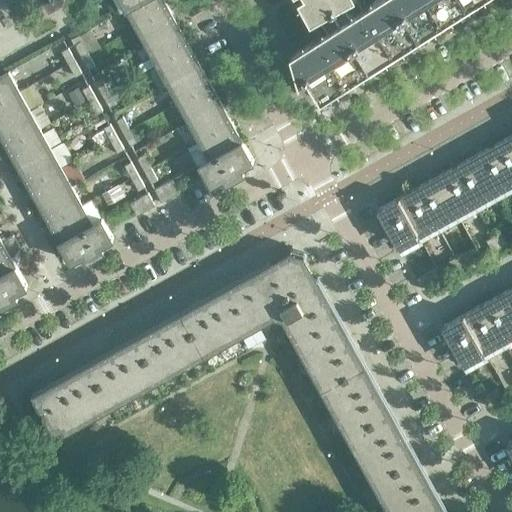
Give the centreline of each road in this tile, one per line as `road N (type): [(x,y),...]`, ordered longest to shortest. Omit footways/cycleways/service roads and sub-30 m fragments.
road 1 (residential): [(505,511),(310,155)]
road 2 (residential): [(65,293),(310,155)]
road 3 (residential): [(310,155),(511,43)]
road 4 (residential): [(310,155),(220,0)]
road 5 (residential): [(65,293),(0,174)]
